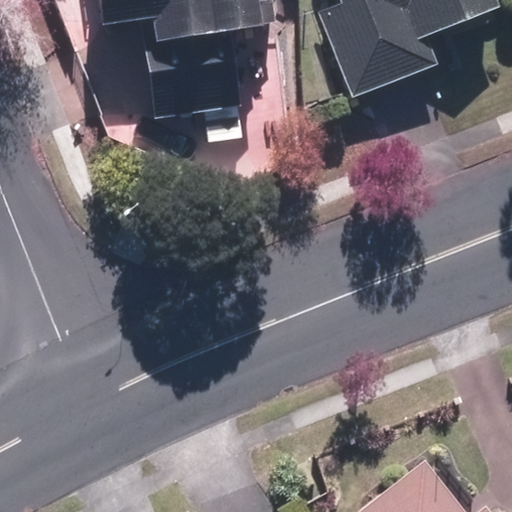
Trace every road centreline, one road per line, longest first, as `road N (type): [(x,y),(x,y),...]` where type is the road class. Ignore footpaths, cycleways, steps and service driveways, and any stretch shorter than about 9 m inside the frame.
road 1 (tertiary): [(77,406),(511,233)]
road 2 (residential): [(0,185),(77,406)]
